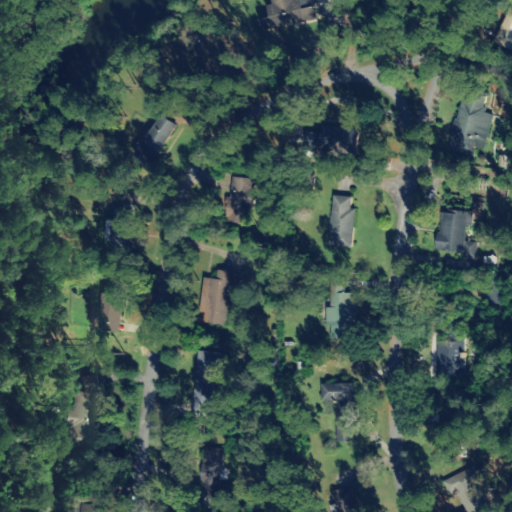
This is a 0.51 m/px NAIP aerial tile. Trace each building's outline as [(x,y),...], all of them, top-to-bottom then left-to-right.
[(316,19),(311,0),(284,0),(266,4),(269,15),(259,18),(261,31),(316,19)] [(492,41),(510,50),(511,46),(511,8),(510,7),(492,41)] [(448,146),(471,152),(473,146),(485,150),(496,113),(485,110),(490,93),(466,86),(448,146)] [(148,169),(177,123),(161,113),(133,159),(148,169)] [(304,148),(356,152),(358,128),(320,124),(319,132),(306,131),(304,148)] [(228,203),(251,207),(257,179),(233,175),(228,203)] [(354,196),(332,194),(329,246),(350,247),(354,196)] [(474,257),(477,241),(466,240),(470,212),(442,208),(436,251),(474,257)] [(132,246),(133,209),(114,209),(113,220),(106,219),(106,245),(132,246)] [(235,271),(216,269),(215,278),(205,277),(200,314),(229,318),(235,271)] [(345,277),(328,277),(327,324),(355,325),(355,292),(344,291),(345,277)] [(101,328),(120,328),(120,293),(101,293),(101,328)] [(462,335),(435,336),(436,380),(463,380),(462,335)] [(191,418),(212,419),(217,351),(195,350),(191,418)] [(89,448),(97,390),(99,376),(83,374),(80,392),(73,391),(70,409),(59,408),(55,443),(89,448)] [(322,383),(322,406),(334,406),(335,441),(354,441),(354,383),(322,383)] [(200,496),(219,497),(222,448),(203,447),(200,496)] [(450,477),(462,511),(492,511),(476,467),(450,477)] [(94,511),(94,500),(73,500),(72,511),(94,511)]
